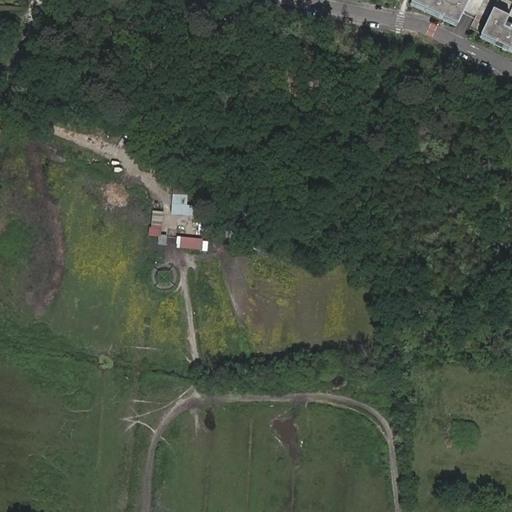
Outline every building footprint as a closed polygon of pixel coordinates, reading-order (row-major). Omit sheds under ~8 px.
[(411,0),(411,1),(457,23),(458,23),(468,0),(411,0)] [(511,2),(506,0),(477,0),(493,8),(511,16),(511,2)] [(411,1),(410,5),(455,26),(457,23),(411,1)] [(511,16),(493,8),(480,34),(481,34),(511,48),(511,16)] [(511,48),(481,34),(479,38),(511,53),(511,48)] [(187,195),(171,194),(170,214),(185,215),(187,195)] [(157,237),(156,245),(165,246),(166,235),(160,235),(162,211),(150,211),(148,236),(157,237)] [(176,237),(175,248),(200,250),(201,239),(176,237)]
